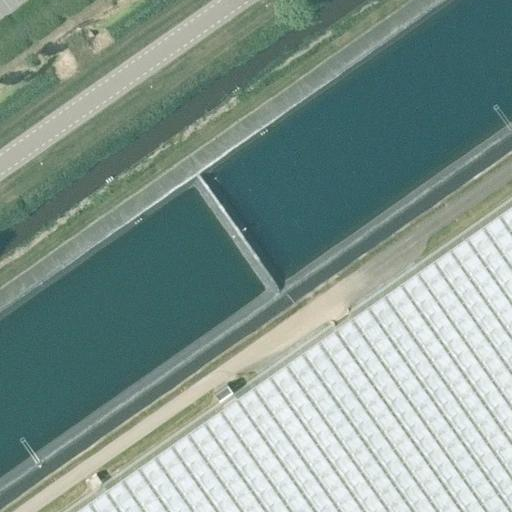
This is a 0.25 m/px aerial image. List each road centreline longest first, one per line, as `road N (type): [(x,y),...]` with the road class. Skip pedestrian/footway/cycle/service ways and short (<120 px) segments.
road 1 (unclassified): [(0,171),(245,0)]
road 2 (unknown): [(21,511),(229,367)]
